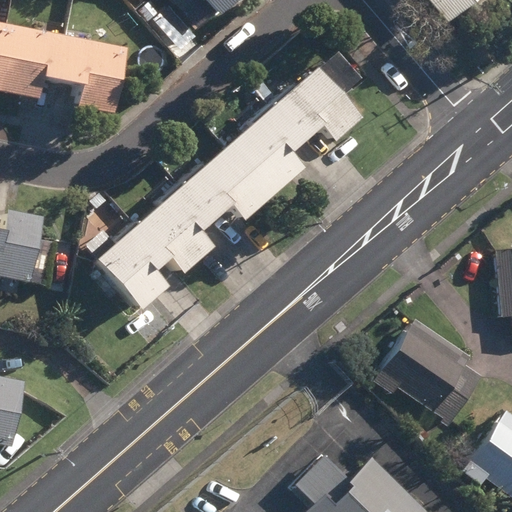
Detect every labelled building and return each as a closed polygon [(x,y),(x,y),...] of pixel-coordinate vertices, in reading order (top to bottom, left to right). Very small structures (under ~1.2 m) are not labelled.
[(185,0),(201,18),(221,0),(185,0)] [(432,0),(450,20),(473,0),(432,0)] [(132,13),(141,24),(151,14),(142,4),(132,13)] [(21,28),(0,23),(0,91),(8,93),(21,28)] [(81,40),(21,28),(8,93),(39,99),(44,80),(72,86),(81,40)] [(81,40),(72,86),(83,88),(79,107),(116,115),(129,50),(81,40)] [(299,72),(261,105),(290,139),(301,129),(316,146),(343,123),(299,72)] [(290,139),(261,105),(216,144),(260,194),(286,172),(271,155),(290,139)] [(216,144),(171,183),(200,216),(210,208),(225,225),(260,194),(216,144)] [(200,216),(171,183),(120,227),(149,261),(164,278),(195,250),(180,234),(200,216)] [(0,284),(9,286),(14,265),(38,270),(43,251),(18,246),(23,221),(0,216),(0,284)] [(135,272),(149,261),(120,227),(78,263),(122,313),(150,290),(135,272)] [(504,319),(506,339),(511,338),(511,250),(487,253),(493,320),(504,319)] [(432,424),(441,431),(475,381),(458,369),(464,360),(407,321),(365,384),(385,399),(389,391),(434,422),(432,424)] [(511,423),(499,414),(454,475),(473,489),(478,483),(511,507),(511,423)] [(427,511),(371,457),(351,478),(325,453),(296,483),(314,501),(303,511),(427,511)]
